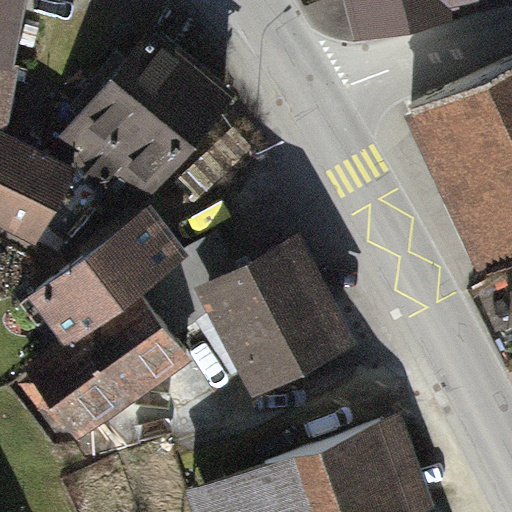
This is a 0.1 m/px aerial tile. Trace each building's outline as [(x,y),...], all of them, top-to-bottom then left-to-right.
[(0,0),(0,54),(10,57),(20,0),(0,0)] [(358,0),(365,28),(480,0),(358,0)] [(134,199),(229,90),(155,30),(63,142),(65,144),(55,157),(75,173),(43,220),(68,239),(95,211),(70,190),(73,185),(105,209),(120,188),(134,199)] [(0,54),(0,114),(10,57),(0,54)] [(511,57),(415,102),(490,266),(511,255),(511,57)] [(43,220),(75,173),(55,157),(37,147),(0,137),(0,205),(11,210),(39,228),(43,220)] [(142,286),(183,252),(149,205),(39,289),(74,333),(142,286)] [(297,240),(242,267),(221,230),(193,244),(183,252),(142,286),(177,330),(219,298),(261,378),(347,334),(297,240)] [(82,426),(191,348),(177,330),(142,286),(74,333),(37,362),(41,369),(30,377),(44,397),(46,396),(62,418),(71,411),(82,426)] [(419,511),(385,417),(268,459),(286,511),(419,511)]
